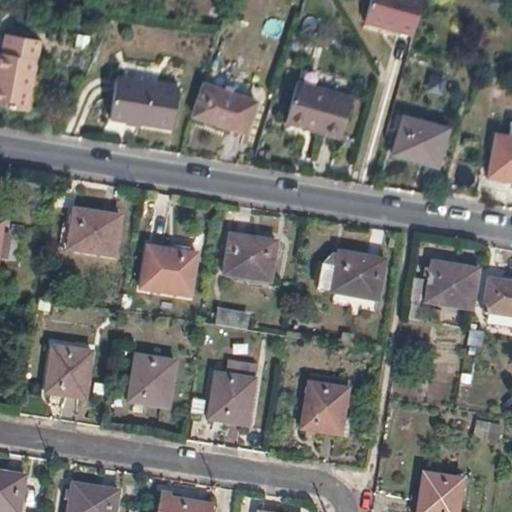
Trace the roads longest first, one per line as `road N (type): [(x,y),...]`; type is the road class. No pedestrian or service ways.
road 1 (residential): [(0,153),(511,233)]
road 2 (residential): [(0,433),(307,478),(333,489),(343,511)]
